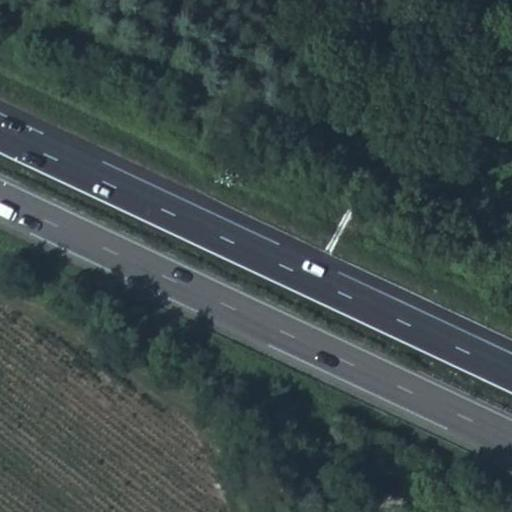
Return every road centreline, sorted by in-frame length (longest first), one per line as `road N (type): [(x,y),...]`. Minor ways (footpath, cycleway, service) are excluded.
road 1 (trunk): [(0,198),(511,440)]
road 2 (trunk): [(511,374),(0,133)]
road 3 (track): [(224,511),(199,441),(0,307)]
